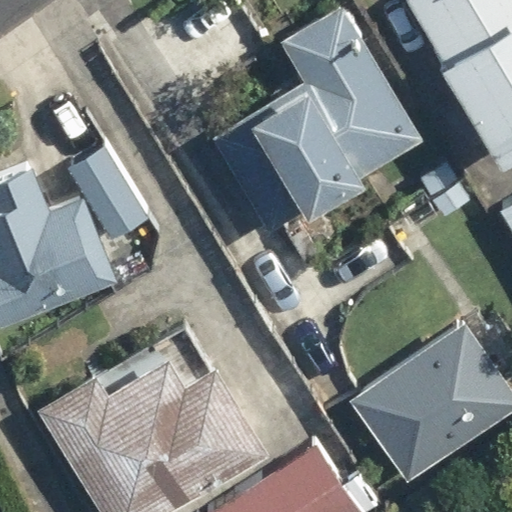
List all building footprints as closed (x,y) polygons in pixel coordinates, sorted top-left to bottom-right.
[(341,0),(330,0),(273,35),(299,77),(221,125),(274,212),(418,125),(341,0)] [(511,0),(411,0),(496,144),(511,134),(511,0)] [(107,134),(69,155),(107,225),(145,205),(107,134)] [(33,145),(0,156),(0,312),(114,275),(85,191),(51,202),(33,145)] [(388,186),(414,227),(471,191),(445,150),(388,186)] [(511,192),(497,202),(511,225),(511,192)] [(511,384),(460,310),(346,390),(405,474),(511,398),(511,384)] [(208,356),(185,317),(93,372),(87,362),(33,394),(104,511),(149,511),(269,440),(215,352),(208,356)] [(348,511),(378,494),(355,458),(337,470),(313,432),(198,505),(202,511),(348,511)]
